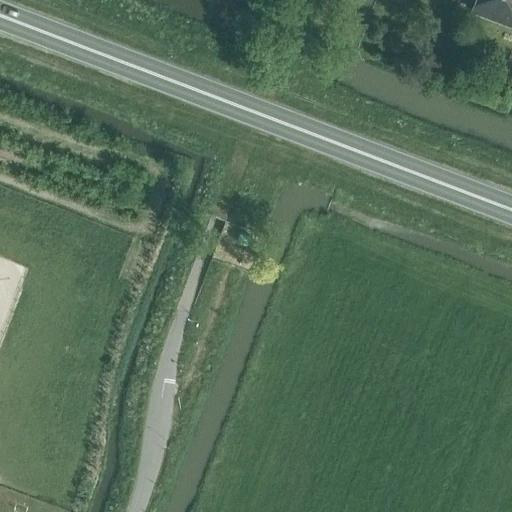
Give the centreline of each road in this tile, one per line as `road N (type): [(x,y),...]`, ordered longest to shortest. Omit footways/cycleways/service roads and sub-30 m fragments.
road 1 (trunk): [(0,16),(511,211)]
road 2 (unclassified): [(134,511),(179,323),(299,0)]
